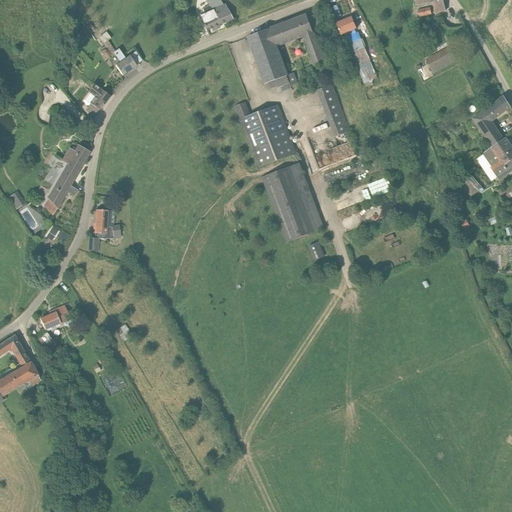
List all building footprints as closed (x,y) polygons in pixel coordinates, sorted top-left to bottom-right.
[(206,0),(210,6),(213,10),(223,6),(219,0),(206,0)] [(445,11),(443,0),(415,0),(416,5),(433,2),(435,13),(445,11)] [(219,25),(233,19),(225,5),(223,6),(213,10),(210,6),(202,9),(205,14),(200,16),(206,30),(211,28),(212,30),(220,27),(219,25)] [(418,10),(419,16),(431,14),(430,8),(418,10)] [(319,26),(318,22),(314,12),(247,37),(265,84),(268,83),(271,89),(278,87),(278,88),(290,84),(291,86),(290,86),(291,90),(297,88),(295,84),(298,83),(294,73),(287,75),(276,46),(304,36),(314,66),(324,62),(312,29),(319,26)] [(377,78),(369,60),(367,54),(352,17),(336,24),(340,34),(343,40),(354,67),(357,65),(364,84),(377,78)] [(95,31),(91,24),(86,27),(91,34),(95,31)] [(111,55),(109,51),(117,46),(111,38),(111,39),(106,32),(99,38),(104,47),(100,50),(106,59),(111,55)] [(332,45),(343,40),(340,34),(329,39),(332,45)] [(449,49),(427,61),(433,72),(455,60),(449,49)] [(136,66),(129,56),(125,59),(118,50),(114,53),(120,62),(115,66),(122,76),(136,66)] [(110,96),(101,89),(101,90),(92,84),(91,86),(92,87),(88,91),(90,93),(85,100),(90,104),(86,110),(94,116),(110,96)] [(350,132),(332,85),(317,90),(335,137),(350,132)] [(503,141),(503,140),(490,121),(510,106),(504,97),(496,102),(495,100),(491,102),(493,105),(474,119),(493,147),(503,141)] [(258,168),(296,154),(278,105),(250,115),(245,102),(235,106),(258,168)] [(511,149),(505,139),(503,140),(503,141),(493,147),(483,154),(493,168),(492,168),(499,178),(511,169),(511,149)] [(350,144),(333,148),(336,160),(353,156),(350,144)] [(68,164),(45,205),(52,214),(66,191),(73,195),(76,190),(69,186),(89,152),(78,146),(75,152),(69,149),(63,160),(68,164)] [(316,210),(307,213),(289,167),(261,177),(286,243),(323,229),(323,228),(322,229),(315,211),(316,210)] [(472,176),(468,178),(466,175),(462,178),(458,182),(459,182),(468,193),(475,188),(478,191),(482,188),(472,176)] [(511,189),(510,186),(498,192),(501,197),(502,197),(506,205),(511,202),(511,189)] [(11,202),(16,210),(25,204),(20,196),(11,202)] [(106,227),(107,211),(96,210),(94,233),(95,233),(94,238),(88,238),(88,251),(98,251),(99,239),(106,239),(114,239),(114,238),(120,237),(119,230),(117,227),(112,228),(112,227),(106,227)] [(316,243),(308,246),(314,261),(321,258),(316,243)] [(391,254),(405,248),(403,244),(389,250),(391,254)] [(60,324),(70,320),(64,306),(54,310),(55,312),(40,319),(45,330),(60,323),(60,324)] [(126,323),(117,329),(124,340),(133,335),(126,323)] [(57,336),(52,340),(46,332),(34,341),(43,354),(55,345),(56,345),(60,340),(57,336)] [(22,367),(30,363),(15,338),(13,337),(12,337),(0,345),(0,355),(11,348),(22,367)] [(28,380),(31,385),(40,381),(30,363),(22,367),(0,380),(0,401),(3,400),(2,398),(5,397),(3,395),(28,380)]
